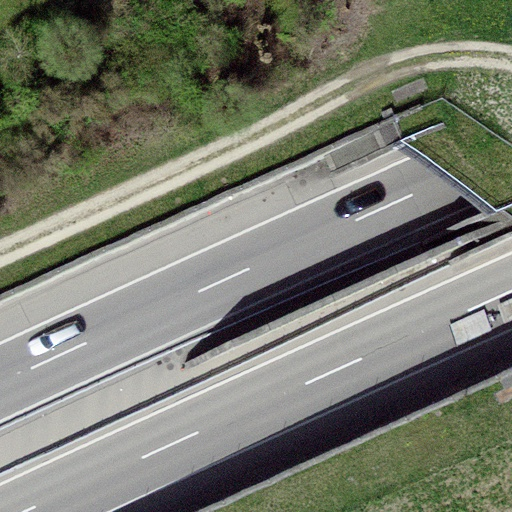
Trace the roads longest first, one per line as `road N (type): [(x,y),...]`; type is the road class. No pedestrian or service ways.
road 1 (motorway): [(511,157),(0,388)]
road 2 (track): [(0,253),(424,56),(511,55)]
road 3 (motorway): [(41,511),(511,297)]
